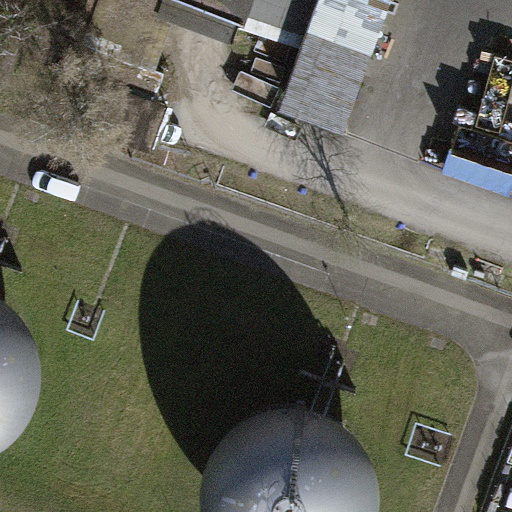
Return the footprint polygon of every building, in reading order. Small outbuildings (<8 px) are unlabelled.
[(92,0),(77,40),(146,65),(161,24),(221,45),(231,18),(237,0),(92,0)] [(237,0),(231,18),(289,40),(303,0),(237,0)] [(511,40),(509,39),(482,114),(511,124),(511,40)] [(0,434),(24,405),(32,374),(28,338),(9,307),(0,300),(0,434)] [(368,511),(372,498),(366,458),(348,430),(319,410),(284,403),(255,408),(223,427),(204,454),(196,485),(198,511),(368,511)]
